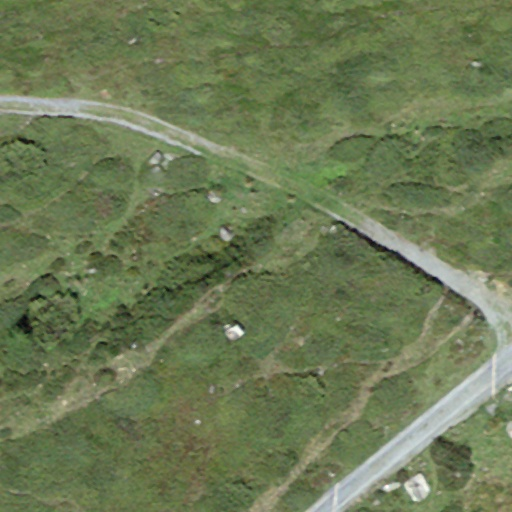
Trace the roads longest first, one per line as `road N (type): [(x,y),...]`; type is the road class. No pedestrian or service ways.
road 1 (track): [(0,56),(318,150),(511,351)]
road 2 (track): [(322,511),(511,353)]
